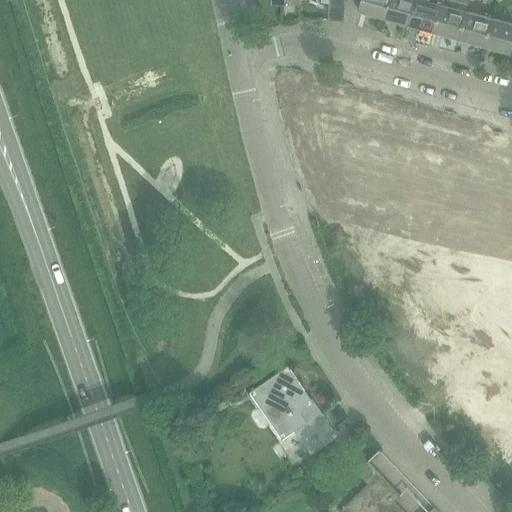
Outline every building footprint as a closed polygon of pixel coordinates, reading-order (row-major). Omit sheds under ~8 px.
[(328,0),(329,0),(328,20),(345,21),(345,0),(328,0)] [(389,0),(360,0),(358,10),(384,17),(389,0)] [(389,0),(384,17),(409,24),(415,0),(389,0)] [(441,5),(424,0),(415,0),(409,24),(434,31),(441,5)] [(468,2),(459,0),(442,0),(441,5),(434,31),(459,38),(466,11),(468,2)] [(491,18),(466,11),(459,38),(484,45),(491,18)] [(511,41),(511,23),(491,18),(484,45),(509,52),(511,41)] [(359,113),(312,128),(359,279),(354,281),(362,306),(369,308),(370,307),(511,346),(511,296),(416,270),(415,277),(408,275),(359,113)] [(459,161),(469,126),(448,120),(438,156),(439,156),(459,161)] [(488,131),(469,126),(459,161),(479,167),(488,131)] [(508,137),(488,131),(479,167),(498,172),(508,137)] [(511,138),(508,137),(498,172),(511,175),(511,138)] [(261,408),(282,439),(294,431),(310,454),(336,436),(328,424),(321,429),(313,417),(320,413),(287,366),(249,392),(261,408)] [(379,450),(356,471),(368,484),(344,506),(349,511),(428,511),(427,511),(403,511),(394,502),(400,496),(368,462),(379,451),(379,450)]
